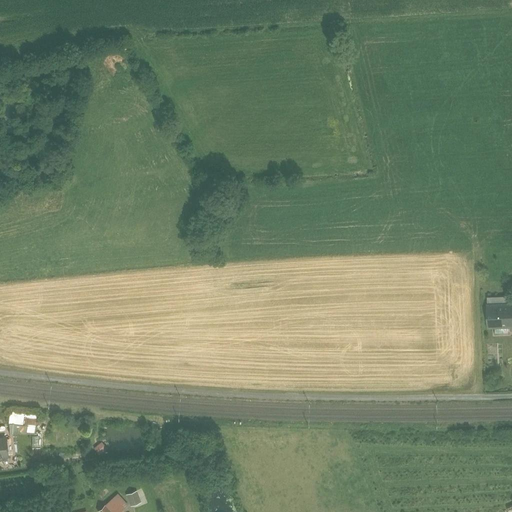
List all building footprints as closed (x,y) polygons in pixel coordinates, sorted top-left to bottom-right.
[(511,303),(488,304),(489,328),(511,327),(511,303)] [(39,421),(41,409),(18,407),(16,418),(39,421)] [(39,429),(39,421),(16,418),(13,418),(10,428),(39,429)] [(0,453),(16,452),(14,433),(3,433),(3,429),(0,429),(0,453)] [(83,433),(78,429),(74,435),(79,439),(83,433)] [(104,441),(96,447),(100,453),(109,447),(104,441)] [(146,484),(130,489),(134,502),(150,496),(146,484)] [(121,488),(101,506),(106,511),(127,511),(124,508),(132,500),(121,488)]
